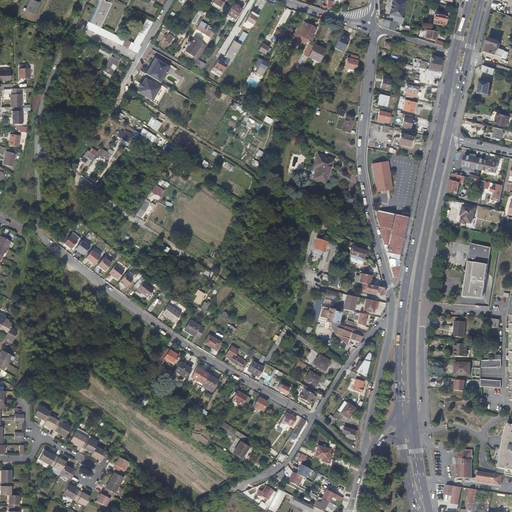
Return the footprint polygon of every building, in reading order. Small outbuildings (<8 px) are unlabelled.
[(40,3),(32,0),(29,0),(26,10),(35,14),(40,3)] [(89,0),(84,11),(89,14),(95,0),(89,0)] [(98,0),(88,20),(98,25),(110,1),(108,0),(98,0)] [(393,16),(392,22),(397,23),(402,25),(403,18),(401,17),(405,2),(397,0),(391,0),(389,15),(393,16)] [(233,3),(227,14),(235,19),(242,8),(233,3)] [(195,24),(201,12),(197,10),(191,22),(195,24)] [(258,16),(250,12),(244,23),(251,27),(258,16)] [(288,15),(285,14),(280,23),(283,25),(288,15)] [(443,16),(433,14),(431,23),(440,25),(441,20),(442,21),(442,20),(443,20),(444,20),(444,19),(444,18),(444,17),(443,17),(442,17),(443,16)] [(88,21),(85,27),(121,46),(122,44),(131,49),(130,50),(136,53),(140,46),(139,45),(152,22),(146,19),(133,42),(124,38),(124,39),(88,21)] [(392,22),(383,19),(381,25),(383,28),(394,32),(397,23),(392,22)] [(305,23),(301,21),(297,30),(301,32),(305,23)] [(301,32),(297,30),(290,42),(291,43),(294,44),(295,45),(298,39),(299,36),(307,39),(312,42),(313,38),(312,38),(316,28),(315,27),(313,26),(313,25),(308,23),(307,24),(305,23),(301,32)] [(425,30),(425,31),(424,38),(434,40),(436,33),(425,30)] [(242,43),(247,34),(243,32),(238,41),(242,43)] [(173,37),(170,35),(168,38),(167,38),(163,44),(167,46),(173,37)] [(348,39),(341,35),(334,48),(342,52),(348,39)] [(495,54),(497,49),(500,42),(488,38),(486,43),(487,44),(485,51),(491,53),(495,54)] [(261,44),(258,51),(261,53),(265,54),(267,51),(268,52),(270,49),(268,48),(270,44),(263,40),(262,44),(261,44)] [(227,64),(229,66),(241,45),(234,41),(225,57),(226,58),(224,61),(222,60),(219,58),(213,68),(216,70),(222,73),(227,64)] [(233,41),(224,57),(225,57),(234,41),(233,41)] [(203,49),(199,46),(198,48),(188,43),(184,50),(185,51),(184,52),(193,57),(192,58),(196,60),(203,49)] [(312,46),(309,45),(304,55),(307,56),(312,46)] [(324,50),(314,45),(308,57),(319,62),(324,50)] [(504,51),(497,49),(495,54),(491,53),(490,55),(502,59),(504,51)] [(194,67),(200,71),(205,64),(199,60),(200,59),(202,60),(205,55),(202,53),(194,67)] [(122,59),(114,54),(105,71),(112,75),(122,59)] [(358,56),(350,54),(349,60),(346,59),(344,68),(348,69),(347,73),(354,75),(357,62),(357,61),(358,56)] [(441,72),(443,60),(430,57),(428,69),(441,72)] [(155,59),(146,74),(151,77),(157,81),(161,76),(158,74),(161,70),(163,71),(167,66),(155,59)] [(267,64),(257,59),(253,66),(257,68),(254,73),(260,76),(267,64)] [(427,62),(423,61),(421,61),(420,63),(417,63),(416,67),(425,69),(427,62)] [(499,71),(483,65),(481,71),(497,76),(499,71)] [(211,71),(214,73),(220,77),(222,73),(216,70),(213,68),(211,71)] [(30,79),(29,69),(18,69),(18,79),(30,79)] [(440,76),(441,72),(428,69),(425,82),(431,83),(433,75),(440,76)] [(0,81),(10,81),(10,71),(0,70),(0,81)] [(162,86),(163,85),(157,81),(151,77),(150,80),(145,77),(135,91),(155,104),(166,88),(162,86)] [(389,81),(381,79),(379,88),(387,90),(389,81)] [(491,83),(479,81),(477,93),(489,95),(491,83)] [(418,89),(406,86),(404,95),(416,98),(418,89)] [(26,107),(26,95),(15,95),(15,100),(13,100),(13,107),(26,107)] [(380,100),(379,105),(386,106),(388,97),(379,95),(378,99),(380,100)] [(415,103),(404,101),(402,111),(412,113),(415,103)] [(25,124),(25,112),(14,111),(14,124),(25,124)] [(390,114),(379,112),(377,121),(387,124),(390,114)] [(409,128),(412,116),(404,114),(401,126),(409,128)] [(509,117),(497,114),(494,124),(505,128),(509,117)] [(265,116),(263,121),(270,125),(272,120),(265,116)] [(150,117),(146,126),(155,130),(158,124),(154,122),(155,119),(150,117)] [(352,120),(344,118),(340,132),(348,134),(352,120)] [(258,127),(259,124),(247,119),(246,123),(258,127)] [(485,126),(465,121),(465,124),(484,129),(485,126)] [(503,130),(495,128),(493,133),(492,138),(500,140),(503,130)] [(124,140),(128,134),(121,130),(117,136),(124,140)] [(149,147),(153,142),(140,133),(138,136),(137,139),(135,142),(127,153),(130,155),(133,150),(141,138),(145,141),(143,143),(149,147)] [(19,148),(22,137),(12,134),(9,145),(19,148)] [(413,136),(400,134),(398,144),(411,147),(413,136)] [(106,151),(101,147),(97,152),(95,154),(102,159),(103,158),(104,156),(107,152),(106,151)] [(82,161),(85,162),(93,150),(92,150),(90,153),(87,151),(85,154),(86,155),(82,161)] [(93,150),(85,162),(88,165),(95,154),(97,152),(93,150)] [(13,167),(17,153),(7,151),(3,164),(13,167)] [(333,159),(320,154),(317,153),(312,166),(315,167),(312,178),(314,178),(325,182),(333,159)] [(135,160),(127,156),(126,157),(124,155),(121,161),(131,166),(135,160)] [(482,159),(465,155),(462,166),(479,170),(482,159)] [(93,171),(93,172),(102,160),(101,159),(93,171)] [(499,162),(482,159),(479,170),(496,173),(499,162)] [(102,160),(93,172),(95,172),(103,161),(102,160)] [(103,161),(95,172),(101,177),(106,169),(103,167),(106,163),(103,161)] [(392,189),(390,178),(386,161),(371,164),(373,175),(376,192),(382,191),(386,190),(392,189)] [(233,172),(235,168),(225,162),(222,167),(233,172)] [(465,177),(452,174),(450,182),(449,183),(447,190),(448,191),(448,192),(457,195),(460,184),(463,185),(465,177)] [(494,184),(479,181),(477,191),(491,194),(494,184)] [(162,192),(154,187),(149,194),(154,198),(153,199),(156,202),(162,192)] [(307,208),(300,205),(295,214),(302,217),(307,208)] [(475,208),(463,205),(459,223),(465,225),(466,227),(467,228),(468,228),(469,228),(471,228),(472,228),(473,227),(475,219),(472,219),(475,208)] [(145,209),(141,206),(135,215),(139,217),(145,209)] [(396,277),(409,218),(405,217),(374,210),(379,227),(381,233),(387,258),(392,277),(396,277)] [(366,227),(365,227),(346,227),(344,231),(371,245),(366,227)] [(78,240),(70,235),(64,243),(71,249),(78,240)] [(8,245),(9,241),(0,236),(0,245),(4,248),(6,249),(9,246),(8,245)] [(323,251),(326,241),(316,238),(313,248),(323,251)] [(82,240),(76,248),(84,254),(90,246),(82,240)] [(338,248),(327,241),(326,241),(323,251),(319,266),(332,270),(334,263),(338,248)] [(166,253),(169,248),(161,244),(159,249),(166,253)] [(491,248),(471,244),(468,262),(488,265),(491,248)] [(349,254),(362,259),(364,252),(361,250),(358,249),(356,249),(351,247),(349,254)] [(92,249),(86,258),(94,264),(101,256),(92,249)] [(361,264),(362,259),(349,254),(345,252),(342,262),(346,263),(347,260),(361,264)] [(104,257),(98,265),(105,271),(111,262),(104,257)] [(488,265),(468,262),(463,298),(480,299),(481,298),(482,298),(488,265)] [(116,264),(110,273),(118,280),(125,271),(116,264)] [(126,273),(120,282),(126,287),(133,279),(126,273)] [(358,282),(363,283),(370,285),(371,281),(369,281),(371,275),(360,273),(358,282)] [(209,274),(205,279),(211,283),(215,278),(209,274)] [(140,279),(134,286),(139,290),(137,291),(141,294),(143,293),(148,297),(154,290),(145,282),(144,283),(140,279)] [(380,295),(385,295),(383,288),(370,285),(363,283),(362,291),(376,294),(376,292),(379,292),(380,295)] [(329,290),(327,296),(335,298),(336,292),(329,290)] [(204,294),(200,291),(193,301),(198,304),(201,300),(202,301),(203,298),(202,297),(204,294)] [(343,309),(352,311),(354,304),(355,304),(357,297),(346,294),(344,301),(342,309),(343,309)] [(373,313),(376,301),(365,298),(362,310),(373,313)] [(160,316),(165,319),(172,324),(179,315),(167,307),(160,316)] [(196,312),(201,315),(204,311),(198,307),(196,312)] [(330,322),(331,320),(333,311),(334,308),(334,307),(332,307),(331,309),(329,308),(325,321),(330,322)] [(331,320),(336,322),(339,312),(335,311),(333,311),(331,320)] [(368,315),(360,313),(357,324),(365,326),(368,315)] [(9,328),(11,324),(7,322),(8,321),(4,318),(0,326),(0,328),(3,330),(2,331),(6,334),(9,328)] [(491,319),(488,319),(487,327),(495,328),(499,329),(500,321),(491,319)] [(199,326),(190,320),(184,330),(198,338),(203,330),(199,327),(199,326)] [(329,324),(343,329),(345,325),(336,322),(331,320),(330,322),(329,324)] [(466,322),(455,321),(454,337),(465,338),(466,322)] [(285,329),(294,336),(296,333),(286,325),(284,328),(285,329)] [(12,343),(17,333),(13,331),(13,330),(9,328),(6,334),(4,337),(8,339),(7,340),(12,343)] [(362,337),(365,334),(357,330),(353,328),(351,333),(362,337)] [(283,330),(266,358),(265,360),(268,362),(286,332),(284,331),(283,330)] [(105,334),(114,342),(116,340),(112,336),(107,332),(105,334)] [(312,349),(314,346),(296,333),(294,336),(293,336),(298,339),(297,341),(301,344),(302,343),(312,349)] [(359,342),(362,337),(351,333),(349,338),(359,342)] [(221,343),(209,335),(204,343),(216,350),(221,343)] [(468,345),(455,345),(455,357),(468,357),(468,345)] [(233,354),(236,350),(236,349),(231,346),(225,357),(244,368),(247,362),(238,357),(241,352),(239,351),(236,355),(234,354),(233,354)] [(8,359),(10,355),(1,350),(0,352),(0,354),(0,355),(0,359),(8,363),(10,360),(8,359)] [(178,356),(169,350),(164,359),(172,364),(178,356)] [(357,375),(364,379),(370,355),(369,354),(368,354),(362,363),(356,370),(359,372),(357,375)] [(324,371),(330,362),(319,355),(313,365),(324,371)] [(501,356),(495,356),(495,360),(483,361),(482,368),(501,368),(501,356)] [(191,369),(180,362),(174,371),(186,378),(191,369)] [(263,368),(253,362),(247,371),(258,377),(263,368)] [(470,364),(455,363),(455,376),(471,376),(470,364)] [(202,384),(207,374),(197,368),(191,377),(202,384)] [(212,372),(210,370),(207,374),(202,384),(201,385),(212,391),(218,380),(211,375),(212,372)] [(315,386),(320,378),(309,372),(304,380),(315,386)] [(361,388),(364,379),(357,375),(355,374),(352,379),(354,380),(351,390),(361,392),(362,388),(361,388)] [(457,381),(456,391),(464,392),(465,382),(457,381)] [(501,382),(481,381),(481,387),(501,389),(501,382)] [(286,394),(288,390),(285,388),(286,386),(282,383),(281,386),(279,385),(277,389),(286,394)] [(314,398),(315,398),(317,393),(304,386),(303,389),(299,398),(300,399),(300,400),(309,405),(314,398)] [(242,403),(246,396),(236,391),(231,400),(241,406),(242,403)] [(267,402),(259,397),(254,406),(262,411),(267,402)] [(348,418),(356,406),(345,398),(336,410),(340,412),(338,413),(335,417),(340,420),(342,416),(344,417),(345,416),(348,418)] [(50,411),(39,405),(34,415),(45,421),(48,414),(50,411)] [(296,418),(286,413),(279,426),(286,430),(289,424),(291,426),(296,418)] [(54,430),(59,420),(48,414),(45,421),(43,424),(54,430)] [(65,436),(70,426),(59,420),(54,430),(65,436)] [(305,423),(300,420),(291,434),(296,437),(305,423)] [(233,434),(235,430),(223,422),(220,426),(233,434)] [(499,468),(511,470),(511,423),(511,424),(510,424),(510,423),(508,423),(504,444),(499,468)] [(220,426),(218,429),(231,437),(233,434),(220,426)] [(352,439),(355,431),(349,429),(343,427),(341,433),(348,435),(347,438),(352,439)] [(81,446),(86,437),(75,431),(70,441),(81,446)] [(95,446),(97,443),(86,437),(81,446),(91,452),(95,446)] [(250,448),(240,442),(233,453),(243,459),(250,448)] [(327,460),(329,452),(330,449),(317,445),(314,456),(322,458),(327,460)] [(105,454),(106,452),(95,446),(91,452),(90,455),(101,461),(104,455),(105,454)] [(49,464),(54,455),(44,449),(38,458),(49,464)] [(464,450),(457,454),(456,478),(472,478),(472,460),(473,460),(473,455),(473,450),(464,450)] [(331,453),(329,452),(327,460),(322,458),(321,460),(329,463),(331,453)] [(60,470),(64,463),(65,461),(62,459),(61,458),(60,458),(54,455),(49,464),(60,470)] [(122,473),(128,462),(118,457),(112,467),(114,469),(122,473)] [(70,478),(75,469),(72,467),(64,463),(60,470),(59,472),(70,479),(70,478)] [(300,464),(296,473),(303,476),(305,477),(309,469),(300,464)] [(0,481),(10,482),(10,469),(0,469),(0,481)] [(118,484),(124,474),(122,473),(114,469),(109,479),(118,484)] [(283,470),(275,475),(283,480),(283,478),(283,471),(283,470)] [(292,476),(289,481),(298,486),(303,476),(296,473),(293,472),(292,475),(292,476)] [(501,486),(502,476),(477,472),(477,474),(477,476),(477,477),(478,478),(478,481),(481,482),(482,482),(501,486)] [(112,496),(118,484),(109,479),(103,490),(110,494),(112,496)] [(9,494),(10,482),(0,481),(0,493),(7,494),(9,494)] [(73,499),(78,489),(67,483),(62,493),(73,499)] [(453,495),(454,486),(446,485),(445,494),(453,495)] [(459,505),(462,487),(454,486),(453,495),(451,503),(459,505)] [(261,501),(259,505),(267,510),(268,508),(276,492),(267,487),(264,492),(263,492),(260,490),(259,493),(267,498),(265,503),(261,501)] [(341,500),(342,497),(325,488),(320,497),(328,501),(331,496),(341,500)] [(84,505),(89,495),(78,489),(73,499),(84,505)] [(104,505),(110,494),(103,490),(101,489),(95,500),(104,505)] [(476,494),(477,490),(470,489),(466,510),(473,511),(475,499),(473,498),(474,494),(476,494)] [(18,507),(18,495),(9,494),(7,494),(7,507),(18,507)] [(334,509),(336,505),(328,501),(320,497),(318,496),(314,504),(323,509),(325,505),(334,509)] [(301,499),(299,504),(311,510),(313,505),(301,499)]
